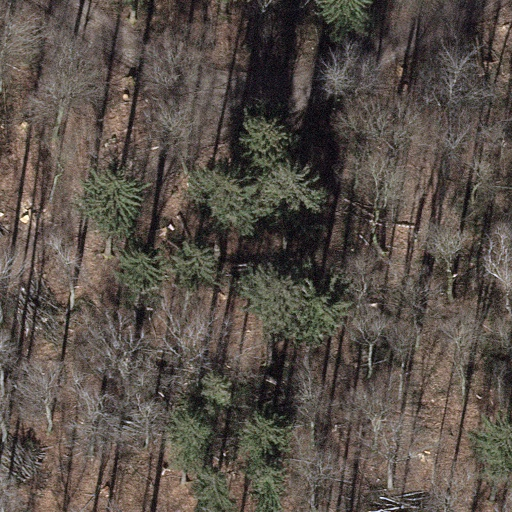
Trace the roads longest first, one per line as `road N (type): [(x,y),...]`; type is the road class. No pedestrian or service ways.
road 1 (track): [(0,285),(264,112),(477,0)]
road 2 (track): [(30,0),(264,112)]
